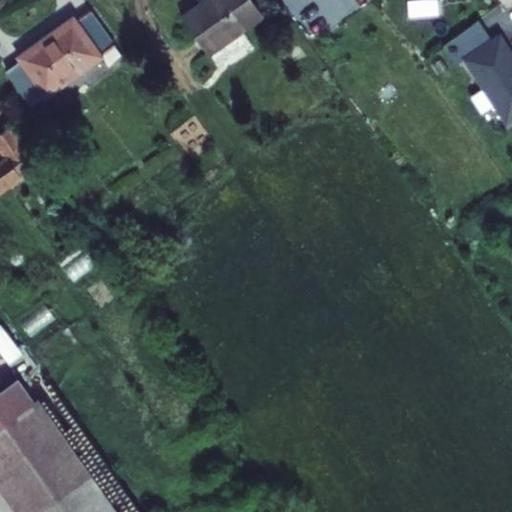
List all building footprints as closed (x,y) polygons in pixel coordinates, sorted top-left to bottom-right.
[(204,0),(200,0),(187,10),(213,47),(230,35),(204,0)] [(264,0),(204,0),(230,35),(269,7),(264,0)] [(443,0),(414,0),(415,14),(444,13),(443,0)] [(99,6),(95,7),(111,39),(108,42),(112,49),(123,41),(99,6)] [(32,53),(13,66),(38,101),(106,53),(112,64),(126,54),(130,52),(123,41),(112,49),(108,42),(111,39),(95,7),(83,17),(80,14),(30,49),(32,53)] [(487,10),(465,27),(478,44),(501,29),(487,10)] [(511,27),(509,24),(501,29),(478,44),(465,27),(454,36),(466,53),(474,48),(511,104),(511,27)] [(0,109),(10,103),(0,88),(0,109)] [(16,117),(0,128),(0,133),(11,150),(0,157),(0,187),(43,159),(16,117)] [(3,316),(0,318),(0,340),(15,361),(29,351),(3,316)] [(45,392),(29,368),(0,387),(0,498),(9,511),(129,511),(48,390),(45,392)]
